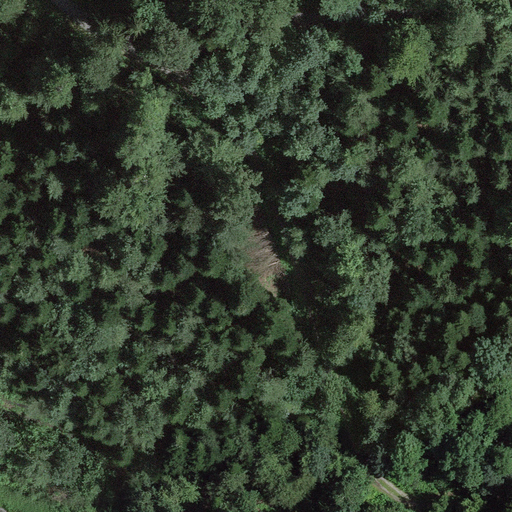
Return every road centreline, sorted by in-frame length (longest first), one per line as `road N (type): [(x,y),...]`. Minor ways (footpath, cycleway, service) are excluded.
road 1 (track): [(419,511),(379,482),(351,428),(272,190),(232,124),(148,42)]
road 2 (track): [(465,0),(148,42)]
